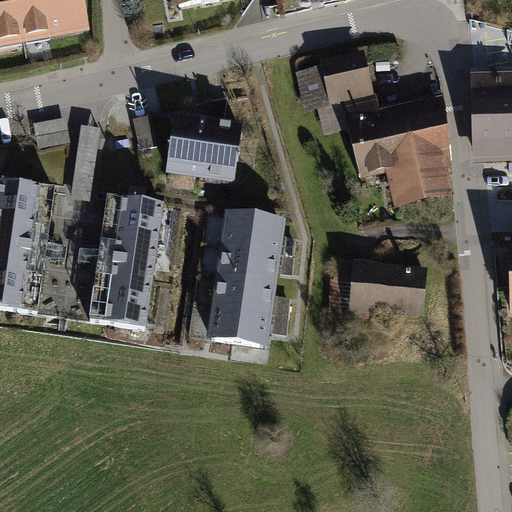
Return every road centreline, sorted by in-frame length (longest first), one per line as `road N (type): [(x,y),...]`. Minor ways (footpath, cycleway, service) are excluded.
road 1 (residential): [(491,511),(454,80),(443,45),(422,23)]
road 2 (residential): [(422,23),(381,17),(117,81)]
road 3 (residential): [(117,81),(0,107)]
